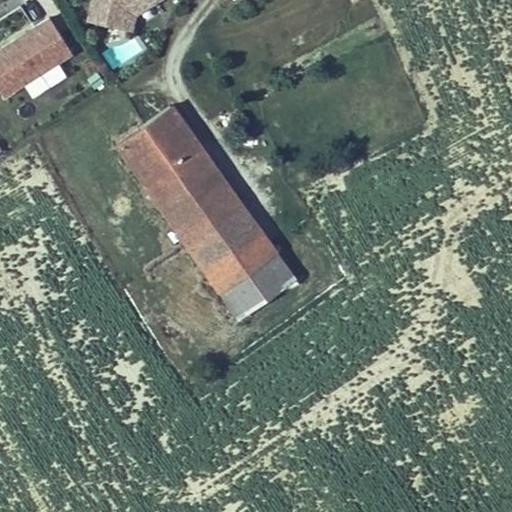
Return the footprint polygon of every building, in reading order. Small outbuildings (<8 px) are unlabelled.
[(90,0),(85,20),(128,29),(132,13),(153,0),(90,0)] [(6,41),(0,45),(0,94),(3,99),(73,54),(49,16),(6,41)] [(115,71),(144,50),(131,33),(103,55),(115,71)] [(115,144),(219,295),(278,253),(171,105),(115,144)] [(278,253),(219,295),(237,322),(296,279),(278,253)]
